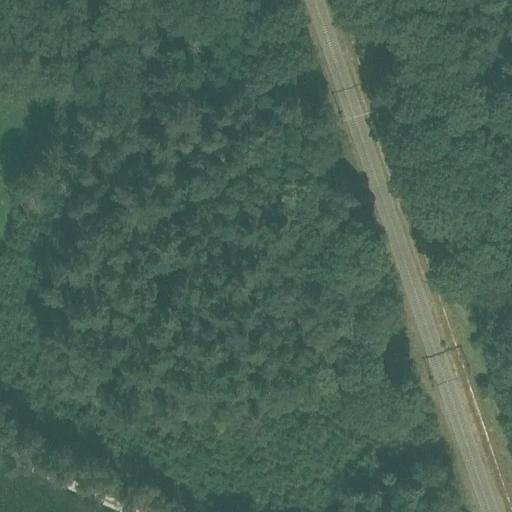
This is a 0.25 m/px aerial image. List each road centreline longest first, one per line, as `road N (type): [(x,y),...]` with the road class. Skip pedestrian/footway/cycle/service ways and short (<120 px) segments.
road 1 (tertiary): [(511,326),(396,0)]
road 2 (unclassified): [(136,511),(0,451)]
